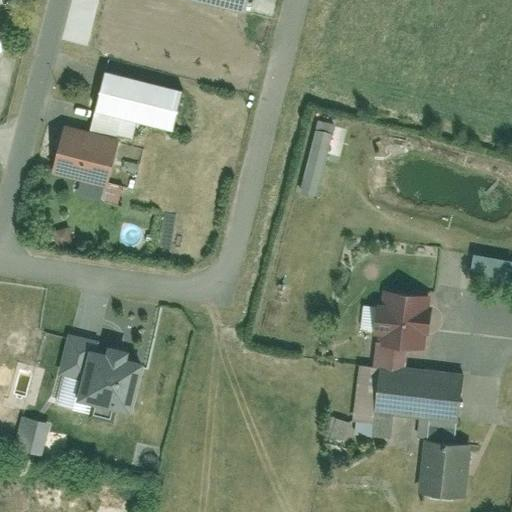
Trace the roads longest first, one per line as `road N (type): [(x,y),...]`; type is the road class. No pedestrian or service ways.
road 1 (residential): [(298,0),(223,306)]
road 2 (residential): [(59,0),(0,227)]
road 3 (residential): [(223,306),(0,257)]
road 4 (residential): [(223,306),(175,511)]
